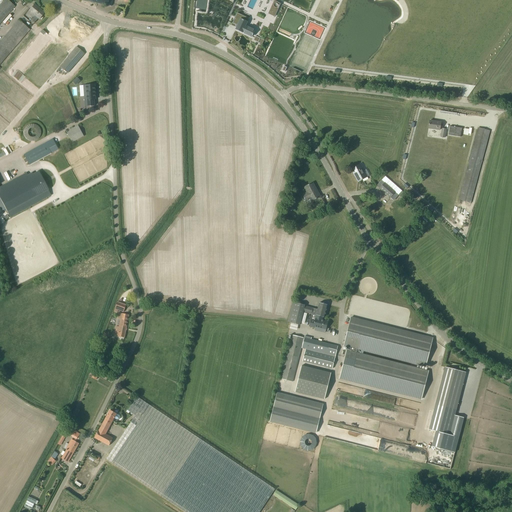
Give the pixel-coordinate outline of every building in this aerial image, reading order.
[(0,23),(15,6),(7,0),(3,0),(0,4),(0,23)] [(276,17),(280,3),(273,0),(269,14),(276,17)] [(39,19),(44,13),(34,4),(29,10),(35,15),(31,20),(34,23),(38,18),(39,19)] [(238,26),(236,29),(252,37),(255,30),(245,26),(249,18),(237,13),(232,23),(238,26)] [(0,41),(0,64),(30,29),(19,20),(0,41)] [(0,135),(59,67),(67,74),(84,54),(76,47),(70,54),(61,46),(42,30),(0,79),(0,135)] [(255,36),(253,40),(262,44),(261,44),(263,40),(264,40),(261,38),(260,38),(255,36)] [(96,99),(95,84),(86,85),(87,96),(84,96),(85,106),(85,105),(87,105),(87,106),(95,105),(94,99),(96,99)] [(440,130),(441,122),(430,120),(428,128),(440,130)] [(25,140),(40,140),(40,124),(25,125),(25,140)] [(450,126),(448,135),(460,137),(462,128),(450,126)] [(77,133),(74,127),(66,132),(67,132),(72,142),(84,136),(81,131),(77,133)] [(471,203),(490,131),(478,128),(464,179),(463,186),(459,200),(471,203)] [(46,143),(24,155),(29,165),(51,154),(46,143)] [(362,172),(365,171),(361,164),(353,168),(356,173),(354,174),(358,182),(366,178),(362,172)] [(0,198),(10,217),(30,206),(51,195),(38,171),(0,192),(0,191),(0,198)] [(390,198),(395,193),(398,189),(387,179),(385,182),(380,188),(390,198)] [(310,198),(312,201),(320,196),(316,188),(315,189),(312,183),(313,183),(304,187),(307,193),(303,195),(306,201),(310,198)] [(115,308),(118,310),(123,312),(126,305),(117,302),(115,308)] [(305,305),(293,302),(288,322),(300,325),(303,312),(311,314),(312,314),(313,308),(305,306),(305,305)] [(319,303),(316,315),(317,315),(323,317),(324,317),(325,317),(324,317),(328,305),(319,303)] [(120,318),(118,326),(117,326),(115,335),(124,337),(126,330),(127,330),(126,329),(129,315),(119,313),(119,314),(118,318),(120,318)] [(308,325),(308,327),(316,329),(316,327),(322,328),(321,332),(325,333),(326,329),(328,321),(322,320),(323,317),(317,315),(316,315),(312,314),(311,314),(310,317),(308,325)] [(350,318),(343,346),(348,347),(347,351),(346,350),(339,378),(422,399),(425,387),(427,371),(356,353),(357,349),(426,366),(433,339),(350,318)] [(304,338),(292,335),(280,379),(292,382),(299,357),(304,338)] [(332,369),(335,356),(338,346),(304,338),(302,348),(315,351),(315,352),(305,350),(303,361),(332,369)] [(302,365),(295,392),(325,399),(331,373),(302,365)] [(445,367),(434,410),(455,415),(466,372),(445,367)] [(316,432),(323,405),(277,393),(270,421),(316,432)] [(383,405),(383,401),(354,395),(354,394),(349,393),(348,397),(358,399),(358,401),(394,408),(395,405),(385,403),(385,405),(383,405)] [(259,511),(275,489),(136,396),(127,410),(135,415),(106,459),(185,511),(259,511)] [(119,415),(116,414),(110,410),(99,430),(98,430),(94,438),(109,445),(113,438),(106,434),(114,418),(117,420),(118,420),(120,419),(120,418),(120,416),(119,415)] [(70,428),(67,433),(77,439),(80,433),(70,428)] [(64,448),(66,450),(62,458),(68,462),(79,443),(71,439),(69,444),(66,443),(64,448)] [(273,495),(296,510),(299,505),(277,490),(273,495)] [(35,503),(36,504),(38,500),(28,496),(24,505),(32,509),(35,503)]
